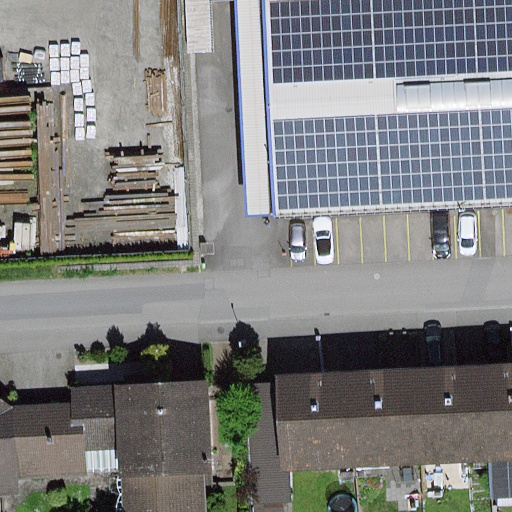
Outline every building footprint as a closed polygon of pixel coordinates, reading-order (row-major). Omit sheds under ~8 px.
[(231,0),(244,218),(271,217),(260,0),(231,0)] [(271,217),(511,205),(511,0),(260,0),(268,193),(271,217)] [(511,367),(483,368),(487,461),(511,460),(511,367)] [(483,368),(416,370),(420,464),(487,461),(483,368)] [(416,370),(343,374),(348,467),(420,464),(416,370)] [(343,374),(275,378),(276,384),(281,471),(348,467),(343,374)] [(204,380),(71,390),(72,404),(74,448),(117,445),(121,511),(204,511),(202,482),(211,481),(204,380)] [(281,471),(276,384),(239,386),(246,505),(283,502),(281,471)] [(0,400),(0,493),(16,493),(15,481),(11,408),(0,400)] [(72,404),(11,408),(15,481),(76,477),(74,448),(72,404)] [(511,460),(487,461),(488,500),(511,498),(511,460)]
